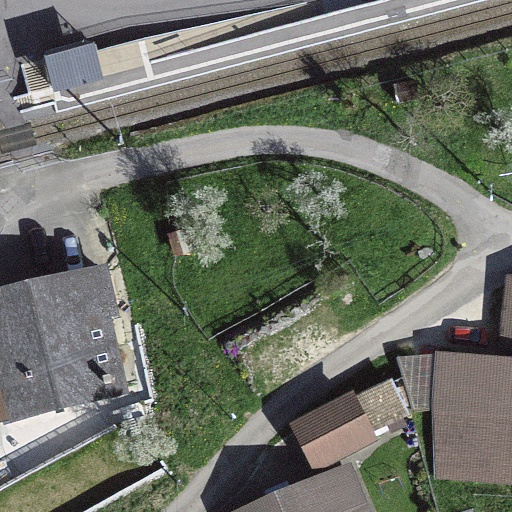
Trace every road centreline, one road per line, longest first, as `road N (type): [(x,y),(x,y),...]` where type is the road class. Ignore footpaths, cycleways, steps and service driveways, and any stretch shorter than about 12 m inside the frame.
road 1 (residential): [(0,226),(16,203),(183,155),(339,156),(438,196),(509,248)]
road 2 (residential): [(190,511),(332,378),(509,248)]
road 3 (residential): [(73,0),(92,13),(283,0)]
